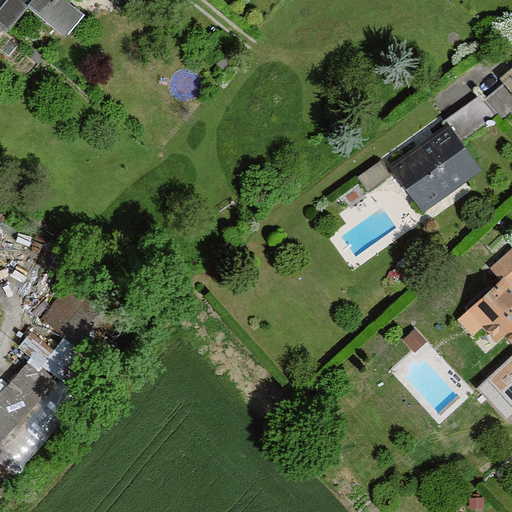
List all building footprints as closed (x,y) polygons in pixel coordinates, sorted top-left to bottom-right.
[(0,0),(0,21),(9,29),(28,5),(66,36),(83,15),(66,2),(67,0),(109,0),(121,9),(128,0),(0,0)] [(0,31),(2,29),(9,29),(0,21),(0,31)] [(511,88),(507,83),(486,101),(497,113),(502,119),(511,110),(511,88)] [(482,97),(447,123),(452,131),(450,132),(456,141),(497,113),(486,101),(482,97)] [(456,141),(450,132),(398,170),(424,206),(476,168),(456,141)] [(361,178),(371,193),(392,178),(382,163),(361,178)] [(511,252),(495,268),(505,280),(511,287),(511,252)] [(511,287),(505,280),(462,318),(474,331),(485,321),(498,336),(506,329),(511,335),(511,287)] [(70,286),(45,318),(73,340),(98,309),(70,286)] [(415,331),(406,340),(416,351),(426,342),(415,331)] [(97,363),(64,339),(55,351),(32,332),(20,347),(42,366),(78,390),(97,363)] [(511,358),(479,389),(508,421),(511,417),(511,358)] [(32,361),(0,396),(0,441),(0,442),(55,380),(32,361)] [(4,454),(0,458),(0,492),(2,494),(22,469),(4,454)]
